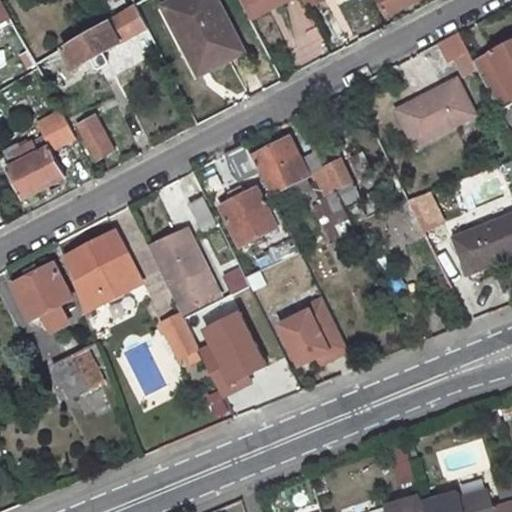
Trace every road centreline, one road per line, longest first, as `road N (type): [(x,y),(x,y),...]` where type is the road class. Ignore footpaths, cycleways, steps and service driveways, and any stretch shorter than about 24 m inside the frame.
road 1 (residential): [(0,251),(481,0)]
road 2 (secondary): [(121,511),(334,424)]
road 3 (secondary): [(511,340),(334,424)]
road 4 (secondary): [(334,424),(461,396),(511,375)]
